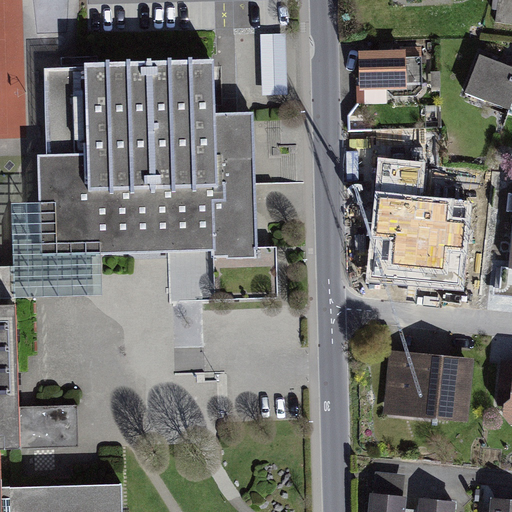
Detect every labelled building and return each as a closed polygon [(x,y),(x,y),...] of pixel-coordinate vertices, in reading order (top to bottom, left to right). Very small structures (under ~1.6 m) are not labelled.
[(261,38),(260,96),(276,97),(277,61),(289,61),(290,39),(261,38)] [(351,89),(351,99),(423,97),(423,60),(350,61),(351,89)] [(277,248),(257,249),(254,166),(253,134),(253,115),(234,116),(215,117),(213,61),(44,66),(47,153),(37,153),(41,255),(83,253),(214,249),(215,300),(279,298),(277,248)] [(511,76),(478,62),(466,91),(511,110),(511,76)] [(55,200),(12,202),(14,297),(102,295),(100,254),(100,248),(100,241),(56,242),(55,204),(55,200)] [(479,267),(511,265),(511,227),(492,228),(492,210),(452,211),(453,224),(400,225),(401,267),(448,266),(447,244),(478,244),(479,267)] [(0,511),(122,511),(122,483),(2,486),(1,449),(20,449),(79,447),(78,427),(78,407),(19,408),(16,304),(0,304),(0,294),(15,294),(15,281),(14,264),(0,264),(0,511)] [(395,362),(389,421),(459,427),(464,368),(425,365),(395,362)]
